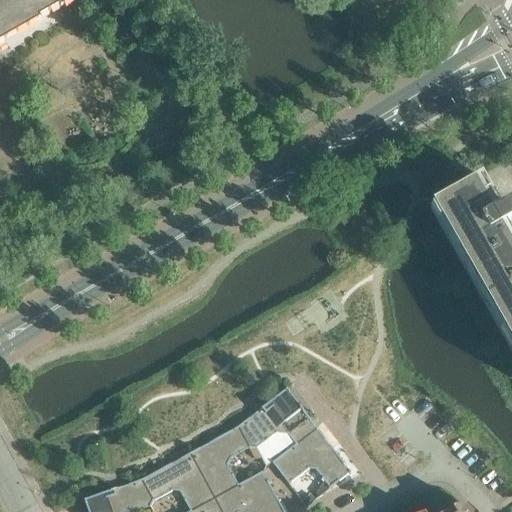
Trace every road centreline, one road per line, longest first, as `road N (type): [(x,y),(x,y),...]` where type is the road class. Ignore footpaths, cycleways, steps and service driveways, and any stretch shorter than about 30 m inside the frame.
road 1 (secondary): [(0,341),(511,46)]
road 2 (residential): [(480,511),(446,466),(364,511)]
